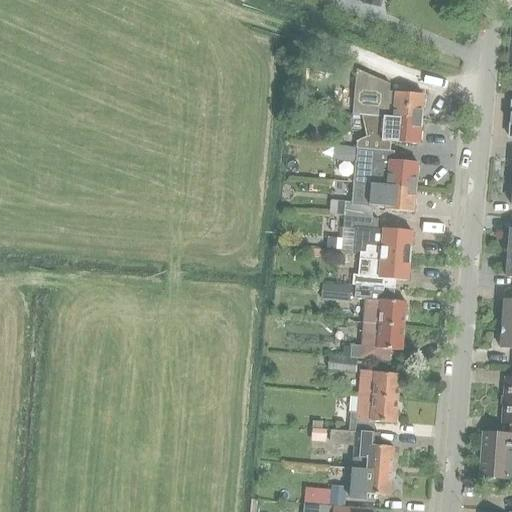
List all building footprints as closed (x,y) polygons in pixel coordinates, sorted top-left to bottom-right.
[(363,0),(362,5),(380,9),(381,0),(363,0)] [(362,119),(420,123),(423,96),(394,93),(393,110),(347,106),(347,114),(361,115),(362,119)] [(389,151),(390,143),(418,145),(420,123),(362,119),(366,138),(356,142),(355,148),(389,151)] [(414,191),(417,164),(392,162),(392,153),(394,153),(356,149),(355,163),(367,164),(365,177),(370,178),(370,187),(414,191)] [(412,213),(414,191),(370,187),(351,186),(350,203),(372,205),(372,207),(384,208),(384,211),(412,213)] [(372,205),(350,203),(345,203),(343,216),(371,218),(372,207),(372,205)] [(365,253),(364,254),(408,258),(411,232),(382,230),(382,231),(376,231),(377,219),(371,218),(343,216),(342,228),(355,229),(353,252),(365,253)] [(336,251),(337,240),(327,239),(326,250),(336,251)] [(305,257),(325,259),(325,251),(305,249),(305,257)] [(408,258),(364,254),(364,259),(359,259),(357,275),(353,275),(352,285),(355,285),(355,290),(393,294),(394,281),(406,282),(408,258)] [(350,287),(322,285),(320,301),(349,303),(350,287)] [(393,294),(355,290),(354,299),(365,300),(362,323),(403,326),(405,303),(392,302),(393,294)] [(511,301),(503,301),(501,327),(511,327),(511,301)] [(401,350),(403,326),(362,323),(360,346),(350,345),(350,347),(343,346),(342,357),(388,361),(389,349),(401,350)] [(511,327),(501,327),(499,348),(511,350),(511,369),(511,371),(511,372),(511,327)] [(327,370),(355,373),(356,361),(345,360),(344,365),(328,363),(327,370)] [(396,402),(399,376),(374,374),(374,373),(360,371),(357,399),(396,402)] [(511,372),(511,380),(504,379),(501,424),(511,425),(511,372)] [(395,424),(396,402),(357,399),(356,413),(351,413),(349,432),(330,430),(330,433),(377,436),(378,434),(372,434),(373,423),(395,424)] [(325,431),(312,430),(311,442),(325,443),(325,431)] [(377,447),(377,436),(330,433),(329,445),(353,447),(351,470),(365,471),(365,473),(390,475),(392,448),(377,447)] [(511,436),(482,434),(478,478),(511,480),(511,436)] [(388,497),(390,475),(365,473),(364,488),(350,487),(349,495),(364,496),(364,495),(388,497)] [(345,507),(345,488),(330,487),(329,506),(345,507)]
